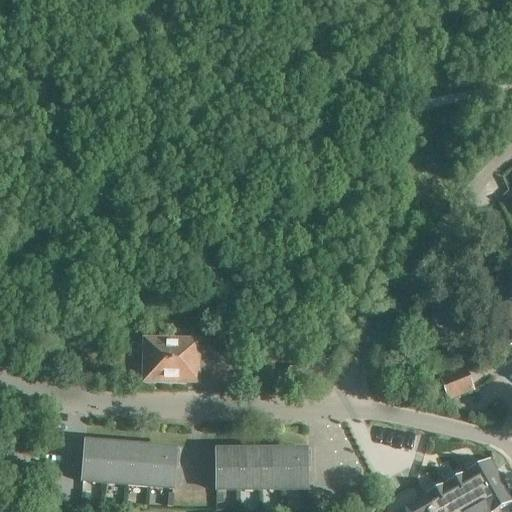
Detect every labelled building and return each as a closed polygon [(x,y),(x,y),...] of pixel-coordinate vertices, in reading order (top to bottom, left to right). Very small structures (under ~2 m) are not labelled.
[(511,328),(511,305),(503,310),(511,328)] [(198,382),(198,342),(145,342),(145,382),(198,382)] [(327,384),(327,368),(291,368),(290,384),(327,384)] [(399,368),(399,387),(411,387),(411,368),(399,368)] [(448,400),(471,391),(464,372),(441,381),(448,400)] [(175,469),(176,455),(85,448),(82,483),(172,491),(174,469),(175,469)] [(307,469),(307,456),(216,456),(217,492),(307,491),(307,469)] [(405,509),(406,511),(493,511),(511,501),(511,499),(490,461),(405,509)]
